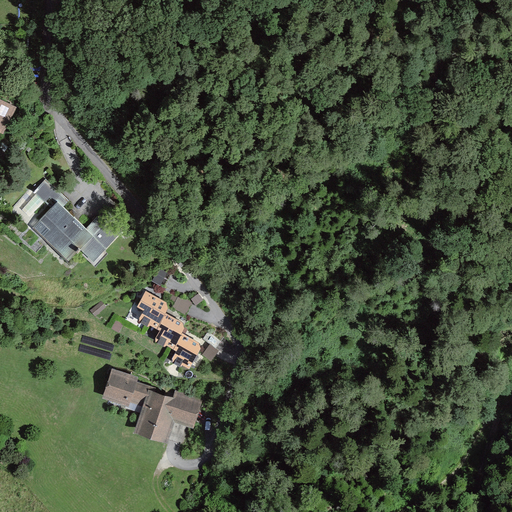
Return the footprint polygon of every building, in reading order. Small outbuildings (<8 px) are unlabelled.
[(15,112),(0,104),(0,133),(3,135),(15,112)] [(43,201),(55,196),(48,182),(37,188),(43,201)] [(86,235),(58,207),(36,229),(65,258),(76,246),(93,263),(118,238),(100,220),(86,235)] [(159,266),(151,280),(162,286),(170,272),(159,266)] [(170,308),(148,297),(140,312),(146,315),(142,323),(162,333),(157,343),(178,353),(173,363),(190,372),(202,348),(182,337),(187,328),(165,317),(170,308)] [(117,318),(112,322),(119,328),(123,322),(117,318)] [(202,353),(211,359),(218,350),(210,343),(202,353)] [(136,379),(114,372),(105,401),(132,409),(134,403),(144,406),(135,434),(165,444),(173,416),(193,422),(200,401),(177,394),(174,401),(152,394),(154,389),(135,383),(136,379)]
